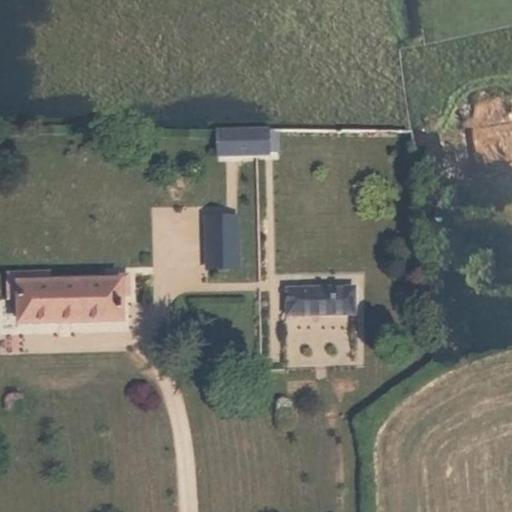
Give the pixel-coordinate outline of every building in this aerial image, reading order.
[(451,134),(453,155),(511,149),(511,122),(482,126),(483,131),(451,134)] [(247,132),(201,131),(201,159),(246,160),(247,132)] [(106,280),(106,286),(108,285),(108,298),(119,298),(119,299),(127,299),(127,280),(106,280)] [(17,324),(119,323),(119,299),(119,298),(108,298),(108,285),(106,286),(17,286),(17,324)] [(287,291),(286,316),(352,317),(353,292),(287,291)]
